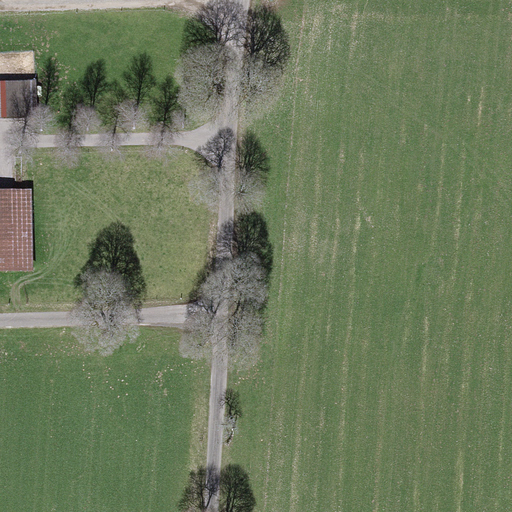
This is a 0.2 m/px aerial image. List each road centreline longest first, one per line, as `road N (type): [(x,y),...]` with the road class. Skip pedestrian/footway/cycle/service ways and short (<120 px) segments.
road 1 (unclassified): [(244,0),(223,313)]
road 2 (track): [(0,24),(243,19)]
road 3 (unclassified): [(0,322),(223,313)]
road 4 (unclassified): [(223,313),(213,511)]
